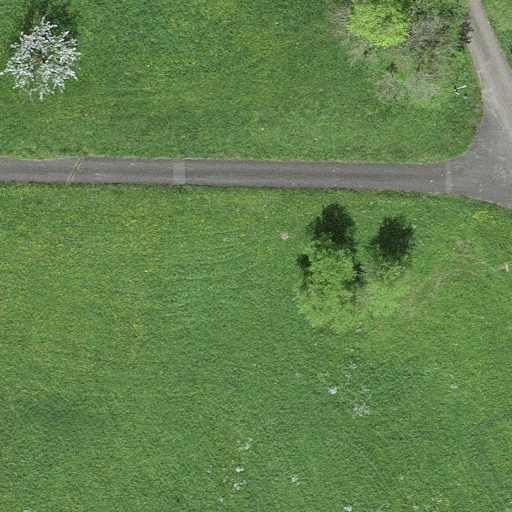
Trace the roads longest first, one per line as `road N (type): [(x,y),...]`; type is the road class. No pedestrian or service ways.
road 1 (track): [(511,176),(0,169)]
road 2 (residential): [(446,0),(511,142)]
